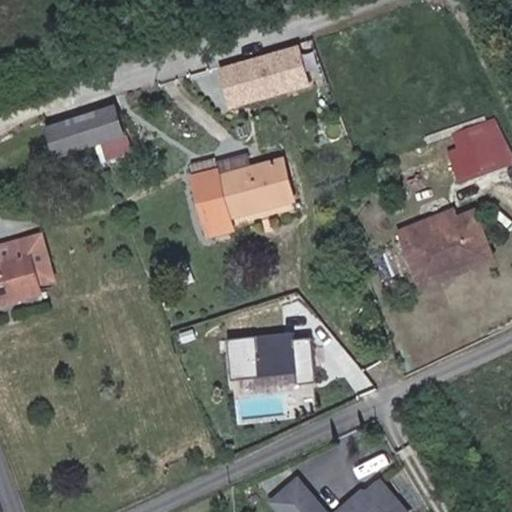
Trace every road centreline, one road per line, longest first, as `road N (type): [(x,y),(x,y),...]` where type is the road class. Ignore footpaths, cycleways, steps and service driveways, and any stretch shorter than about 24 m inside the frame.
road 1 (residential): [(511,114),(454,0),(377,0),(0,119)]
road 2 (residential): [(511,333),(132,511)]
